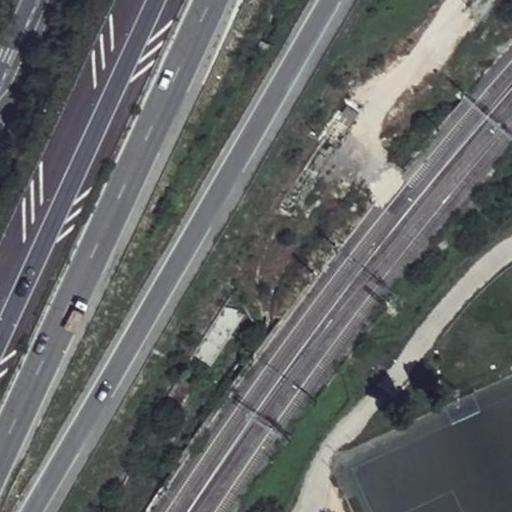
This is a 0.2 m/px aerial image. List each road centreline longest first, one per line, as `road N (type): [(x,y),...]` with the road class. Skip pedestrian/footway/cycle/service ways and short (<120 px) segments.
road 1 (motorway): [(33,511),(336,0)]
road 2 (motorway): [(0,450),(209,0)]
road 3 (motorway): [(147,0),(0,321)]
